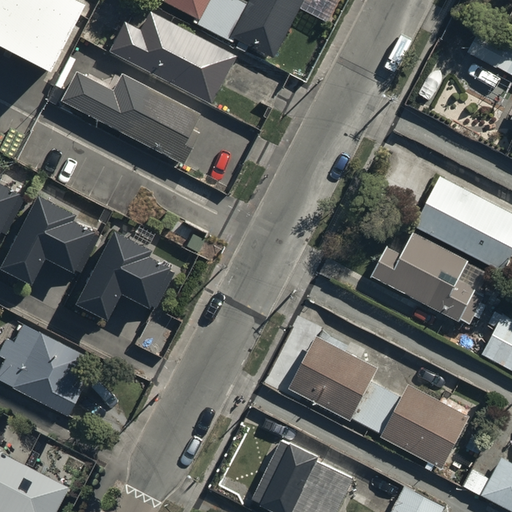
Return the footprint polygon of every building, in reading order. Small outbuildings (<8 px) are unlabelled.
[(0,0),(0,31),(42,53),(70,0),(0,0)] [(159,0),(195,18),(203,0),(159,0)] [(243,0),(207,0),(197,20),(225,34),(243,0)] [(246,0),(230,33),(272,54),(299,0),(246,0)] [(123,16),(107,48),(210,100),(235,51),(146,7),(138,24),(123,16)] [(469,50),(511,71),(511,46),(479,30),(469,50)] [(198,109),(120,67),(112,83),(74,63),(57,95),(179,159),(196,128),(189,124),(198,109)] [(413,223),(503,270),(511,252),(511,209),(439,172),(413,223)] [(0,226),(3,228),(23,189),(0,177),(0,226)] [(71,207),(32,187),(0,250),(0,260),(26,274),(39,247),(75,266),(95,227),(68,213),(71,207)] [(150,244),(112,224),(75,295),(105,311),(118,284),(154,303),(174,264),(147,250),(150,244)] [(469,258),(412,228),(402,247),(388,240),(372,271),(468,321),(484,290),(459,277),(469,258)] [(480,352),(511,367),(511,316),(502,311),(480,352)] [(0,351),(4,354),(0,362),(0,375),(67,408),(80,383),(69,377),(82,349),(22,320),(13,338),(6,334),(0,346),(0,351)] [(352,415),(353,413),(384,428),(382,432),(442,463),(469,413),(408,381),(402,393),(372,377),(379,364),(317,332),(291,383),(352,415)] [(281,511),(288,511),(290,510),(294,511),(332,511),(351,475),(317,457),(320,452),(293,438),(291,444),(282,439),(255,492),(263,496),(260,501),(281,511)] [(54,511),(69,485),(0,450),(0,511),(54,511)] [(483,491),(511,505),(511,459),(502,455),(483,491)] [(487,475),(472,468),(464,484),(479,491),(487,475)] [(439,511),(444,503),(406,484),(391,511),(439,511)]
